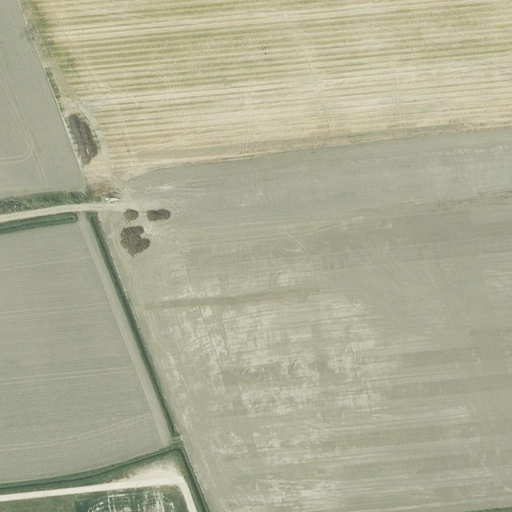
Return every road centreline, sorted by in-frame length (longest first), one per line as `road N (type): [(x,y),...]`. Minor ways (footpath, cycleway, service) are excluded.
road 1 (track): [(0,498),(179,479),(192,511)]
road 2 (track): [(0,218),(141,206)]
